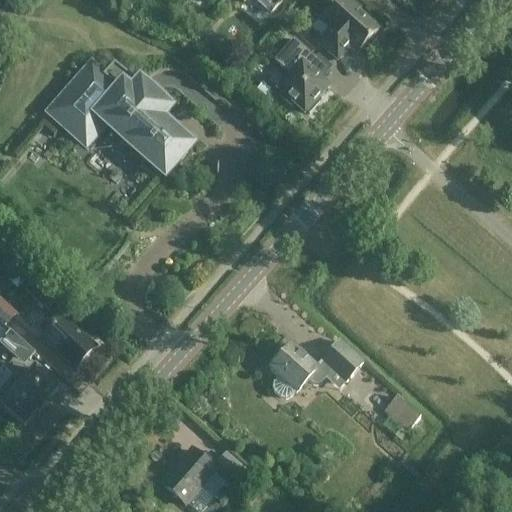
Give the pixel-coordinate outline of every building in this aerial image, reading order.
[(346,0),(345,2),(343,0),(339,0),(320,22),(331,32),(319,45),(338,62),(352,45),(359,52),(357,55),(358,55),(363,49),(366,52),(377,40),(374,37),(379,31),(358,13),(361,10),(349,0),(346,0)] [(294,41),(274,62),(290,77),(277,91),(305,114),(328,87),(308,69),(317,60),(294,41)] [(165,179),(192,149),(170,129),(169,130),(160,122),(170,112),(140,85),(138,87),(114,65),(104,77),(92,67),(50,115),(78,140),(96,118),(103,124),(106,121),(118,131),(115,135),(165,179)] [(272,142),(273,159),(286,158),(285,141),(272,142)] [(96,349),(61,317),(39,341),(74,373),(96,349)] [(272,369),(271,371),(279,378),(273,384),(272,389),(274,393),(280,399),(285,400),(290,399),(295,393),(296,394),(308,381),(316,390),(326,380),(339,391),(362,366),(340,345),(324,362),(316,369),(292,347),(281,359),(276,359),(272,364),(272,369)] [(16,376),(5,388),(0,393),(0,403),(3,406),(1,408),(24,429),(37,414),(39,416),(47,406),(45,405),(58,390),(35,370),(23,383),(16,376)] [(397,400),(385,413),(409,434),(420,421),(397,400)] [(185,507),(215,473),(192,452),(161,486),(185,507)]
